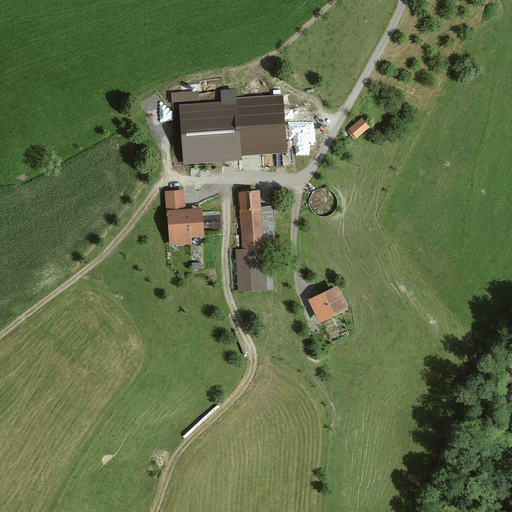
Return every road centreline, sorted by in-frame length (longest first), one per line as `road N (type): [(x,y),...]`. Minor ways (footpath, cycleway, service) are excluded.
road 1 (track): [(155,511),(176,455),(241,389),(253,365),(225,276),(228,179)]
road 2 (track): [(0,336),(104,255),(167,180),(228,179)]
road 3 (track): [(404,0),(307,172),(228,179)]
